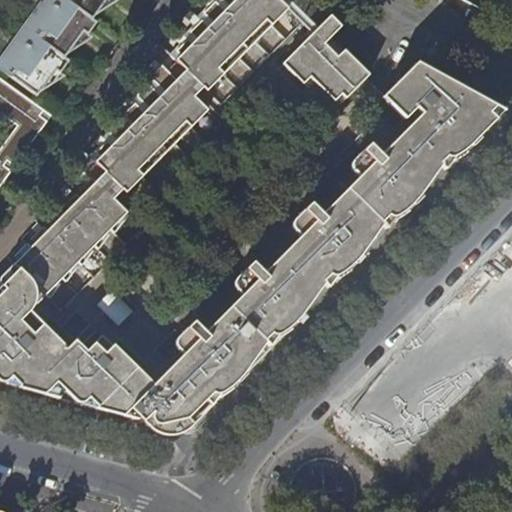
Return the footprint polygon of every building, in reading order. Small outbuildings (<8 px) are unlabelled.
[(43,0),(0,63),(0,64),(11,72),(28,47),(23,43),(32,30),(38,34),(55,8),(50,4),(52,0),(43,0)] [(28,47),(11,72),(44,96),(112,0),(52,0),(50,4),(55,8),(38,34),(32,30),(23,43),(28,47)] [(230,0),(239,9),(234,13),(225,4),(213,15),(222,25),(217,29),(210,22),(199,33),(205,41),(201,45),(197,41),(185,53),(188,57),(184,61),(207,86),(290,0),(230,0)] [(343,24),(333,15),(285,63),(297,75),(304,68),(329,92),(337,84),(351,97),(374,72),(333,36),(343,24)] [(198,319),(193,324),(181,336),(180,338),(179,340),(180,344),(191,355),(168,378),(204,414),(215,403),(216,403),(222,396),(231,384),(230,384),(238,376),(231,368),(238,361),(249,371),(270,340),(274,344),(288,325),(296,317),(289,309),(296,302),(307,312),(328,282),(331,285),(346,266),(354,258),(346,251),(354,243),(364,253),(385,223),(390,227),(405,208),(404,207),(413,199),(405,192),(412,184),(423,195),(444,164),(448,168),(463,149),(462,148),(470,140),(463,133),(470,125),(479,134),(487,126),(489,128),(507,110),(419,62),(385,96),(408,119),(419,107),(427,116),(387,156),(373,142),(357,158),(356,160),(355,163),(356,166),(366,177),(329,215),(315,201),(298,217),(297,220),(296,222),(298,227),(308,237),(270,274),(256,260),(240,276),(238,280),(239,285),(249,296),(212,333),(198,319)] [(99,160),(126,189),(209,106),(167,63),(154,75),(168,90),(164,94),(152,82),(141,94),(152,106),(148,110),(139,101),(127,113),(136,122),(132,127),(125,120),(113,132),(120,139),(116,143),(112,139),(100,151),(104,155),(99,160)] [(0,182),(48,116),(0,82),(0,182)] [(49,293),(124,218),(131,211),(103,183),(79,207),(21,266),(49,293)] [(137,416),(139,415),(144,419),(149,413),(159,422),(161,423),(164,423),(167,422),(169,420),(170,418),(170,416),(170,413),(168,411),(162,405),(171,396),(117,343),(109,351),(98,341),(90,349),(79,338),(71,346),(46,323),(37,332),(19,314),(34,299),(16,280),(0,295),(0,377),(2,380),(5,381),(9,381),(49,392),(62,379),(69,386),(68,388),(82,401),(85,402),(137,416)]
